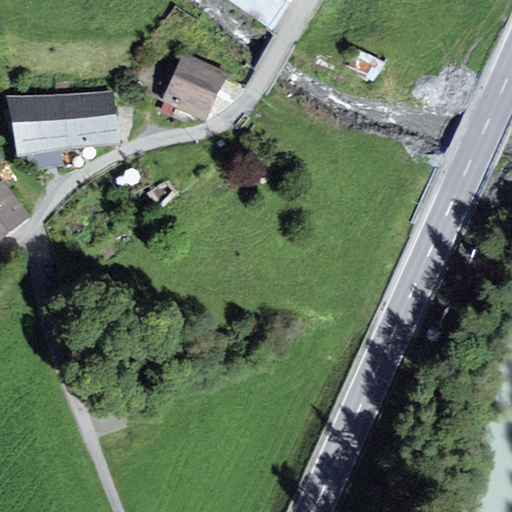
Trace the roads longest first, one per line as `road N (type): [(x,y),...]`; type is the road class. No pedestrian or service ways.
road 1 (primary): [(511,58),(311,511)]
road 2 (residential): [(29,232),(83,168),(148,136),(210,129),(238,111),(303,0)]
road 3 (track): [(122,511),(62,365),(29,232)]
